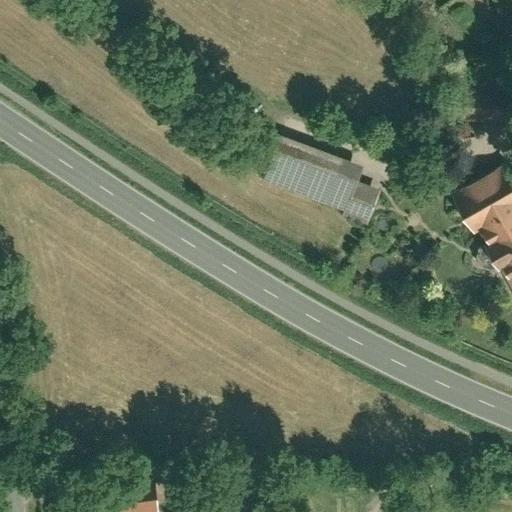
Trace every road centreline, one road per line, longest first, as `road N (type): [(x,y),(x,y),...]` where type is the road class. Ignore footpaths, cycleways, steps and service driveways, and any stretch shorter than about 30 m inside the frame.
road 1 (secondary): [(511,418),(372,353),(214,263),(0,124)]
road 2 (track): [(511,491),(160,480),(9,498)]
